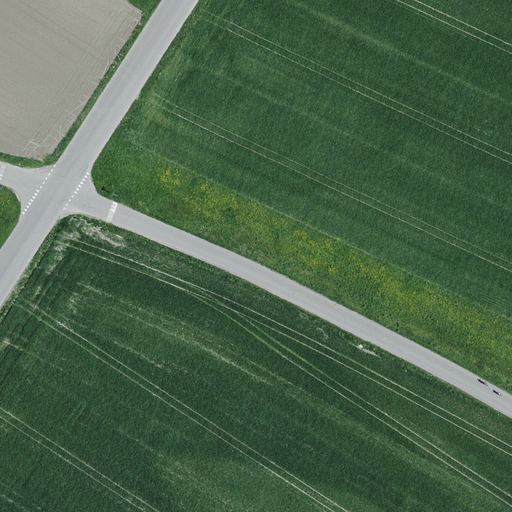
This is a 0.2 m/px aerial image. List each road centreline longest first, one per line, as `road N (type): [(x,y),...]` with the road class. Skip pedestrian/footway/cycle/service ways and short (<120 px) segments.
road 1 (unclassified): [(58,189),(286,287),(511,411)]
road 2 (unclassified): [(58,189),(181,0)]
